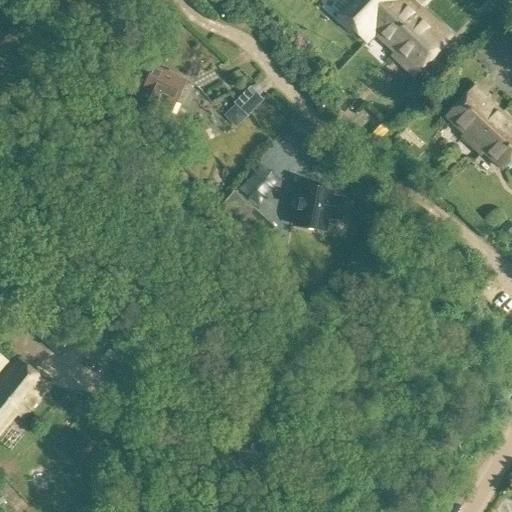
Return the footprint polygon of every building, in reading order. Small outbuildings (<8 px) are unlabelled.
[(414,78),(451,39),(409,0),(338,0),(331,8),(340,17),(339,18),(366,44),(375,35),(394,54),(391,57),(414,78)] [(503,16),(511,41),(511,3),(503,7),(506,15),(503,16)] [(0,43),(1,43),(0,42),(14,32),(0,11),(0,43)] [(184,83),(153,69),(132,115),(148,122),(153,110),(156,112),(161,100),(174,106),(184,83)] [(463,136),(471,144),(501,114),(485,100),(487,97),(475,86),(447,117),(466,134),(463,136)] [(236,129),(263,101),(249,87),(233,104),(235,106),(224,117),(236,129)] [(511,124),(501,114),(471,144),(481,153),(483,151),(502,169),(511,158),(511,124)] [(422,154),(412,145),(404,154),(414,163),(422,154)] [(340,221),(343,201),(329,199),(330,193),(302,188),(296,224),(324,229),(326,218),(340,221)] [(236,190),(213,214),(252,251),(275,227),(236,190)] [(511,238),(511,224),(507,220),(498,230),(511,240),(511,238)] [(44,314),(29,331),(55,353),(70,336),(53,321),(60,312),(51,305),(44,314)] [(14,362),(1,377),(0,375),(0,373),(9,363),(0,356),(0,433),(15,415),(21,421),(47,388),(14,362)] [(195,494),(182,506),(188,511),(213,511),(214,511),(195,494)]
